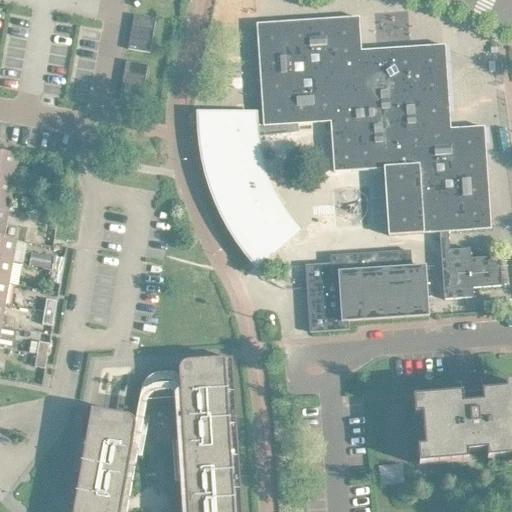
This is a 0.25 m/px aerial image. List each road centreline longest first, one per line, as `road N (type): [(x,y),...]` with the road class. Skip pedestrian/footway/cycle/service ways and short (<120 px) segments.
road 1 (residential): [(340,511),(333,381),(339,358),(357,344),(511,332)]
road 2 (residential): [(75,336),(122,329),(143,199),(96,189)]
road 3 (residential): [(23,511),(2,490),(63,389),(75,336)]
road 4 (residential): [(75,336),(96,189)]
road 5 (residential): [(98,119),(119,0)]
